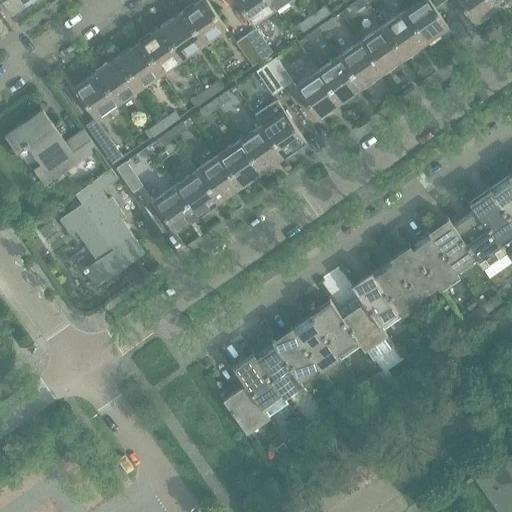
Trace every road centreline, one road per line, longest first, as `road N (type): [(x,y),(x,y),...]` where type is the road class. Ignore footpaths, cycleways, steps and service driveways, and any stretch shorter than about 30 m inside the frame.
road 1 (residential): [(150,318),(511,67)]
road 2 (residential): [(150,318),(194,346),(511,125)]
road 3 (residential): [(184,511),(80,364)]
road 4 (residential): [(0,80),(119,0)]
road 5 (residential): [(80,364),(0,249)]
